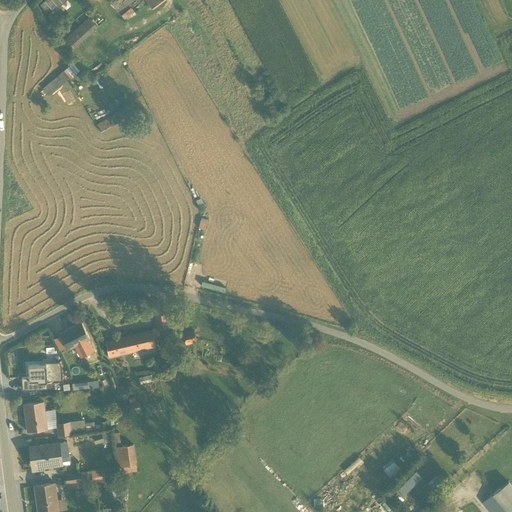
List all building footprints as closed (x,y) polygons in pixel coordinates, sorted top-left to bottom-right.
[(50,15),(67,0),(44,0),(40,4),(50,15)] [(106,0),(119,16),(139,0),(106,0)] [(164,0),(144,0),(152,10),(164,0)] [(61,42),(70,52),(105,20),(95,9),(88,15),(89,17),(61,42)] [(63,70),(42,89),(47,95),(69,78),(70,79),(75,75),(68,67),(63,71),(63,70)] [(100,132),(131,115),(127,107),(96,125),(100,132)] [(210,223),(203,220),(200,229),(207,231),(210,223)] [(166,313),(154,315),(156,328),(151,329),(153,337),(159,336),(158,330),(170,328),(166,313)] [(81,322),(59,334),(67,350),(90,339),(81,322)] [(105,341),(109,358),(155,347),(152,331),(105,341)] [(196,339),(194,331),(182,334),(185,346),(192,345),(191,341),(196,339)] [(45,365),(28,366),(28,377),(21,378),(22,390),(52,388),(52,383),(62,382),(61,367),(58,363),(45,363),(45,365)] [(99,379),(73,383),(74,390),(100,385),(99,379)] [(134,398),(128,400),(130,405),(126,406),(127,412),(131,411),(132,413),(140,411),(138,402),(135,403),(134,398)] [(84,423),(84,420),(56,423),(54,410),(53,410),(45,411),(44,402),(23,404),(27,432),(56,428),(57,436),(71,434),(71,433),(95,430),(95,429),(94,422),(84,423)] [(116,430),(126,427),(124,422),(123,422),(120,413),(107,418),(110,427),(115,425),(116,430)] [(92,436),(95,445),(103,442),(104,443),(112,441),(109,431),(100,432),(100,433),(92,436)] [(32,471),(44,469),(44,468),(63,466),(63,465),(69,464),(66,442),(29,447),(32,471)] [(136,465),(133,445),(132,445),(115,448),(118,468),(136,465)] [(401,471),(393,462),(383,470),(391,480),(401,471)] [(104,471),(91,473),(92,479),(115,477),(114,471),(104,472),(104,471)] [(421,477),(415,471),(397,490),(403,495),(421,477)] [(65,475),(67,489),(83,487),(82,482),(89,481),(88,472),(65,475)] [(442,484),(434,476),(427,483),(435,491),(442,484)] [(55,483),(34,486),(37,511),(43,511),(66,509),(65,499),(57,500),(55,483)] [(511,511),(511,492),(506,484),(483,502),(491,511),(511,511)] [(391,511),(378,498),(369,507),(374,511),(391,511)]
